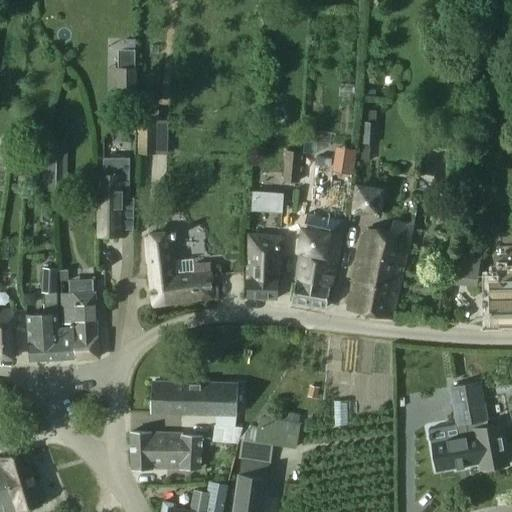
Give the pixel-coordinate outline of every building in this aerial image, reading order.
[(137,93),(137,67),(136,67),(136,50),(119,50),(119,68),(108,68),(108,93),(137,93)] [(139,104),(158,105),(158,91),(140,91),(139,104)] [(168,155),(168,121),(159,121),(159,110),(152,110),(152,109),(140,109),(140,121),(138,121),(138,155),(168,155)] [(360,143),(375,144),(376,122),(361,122),(360,143)] [(47,142),(46,162),(45,190),(62,191),(64,143),(47,142)] [(337,171),(353,172),(355,149),(339,148),(337,171)] [(300,183),(303,152),(286,150),(284,165),(271,164),(270,180),(300,183)] [(98,237),(122,237),(122,173),(97,174),(98,237)] [(254,231),(251,299),(268,299),(278,300),(283,186),(253,184),(251,230),(254,231)] [(382,219),(386,188),(356,184),(351,215),(382,219)] [(335,278),(345,222),(312,216),(306,221),(292,302),(327,308),(332,278),(335,278)] [(394,322),(410,244),(414,224),(393,219),(391,229),(377,226),(363,235),(347,312),(394,322)] [(213,298),(211,264),(194,265),(195,275),(178,278),(174,236),(147,238),(154,306),(195,300),(213,298)] [(478,288),(481,259),(457,256),(453,285),(478,288)] [(42,293),(57,293),(58,269),(43,268),(42,293)] [(511,275),(500,275),(500,280),(491,280),(492,325),(511,324),(511,275)] [(97,293),(94,293),(94,279),(69,280),(70,293),(61,293),(62,323),(75,324),(76,359),(98,358),(97,293)] [(71,324),(71,328),(58,328),(57,313),(55,313),(55,294),(44,295),(43,314),(28,315),(30,361),(76,359),(75,324),(62,323),(62,324),(71,324)] [(16,321),(16,312),(0,311),(0,359),(13,359),(12,321),(16,321)] [(238,415),(238,384),(153,382),(153,413),(238,415)] [(480,401),(484,401),(481,384),(451,389),(458,426),(473,423),(472,421),(484,419),(480,401)] [(473,423),(476,438),(433,446),(438,471),(472,465),(480,463),(482,471),(510,465),(502,423),(489,425),(484,401),(480,401),(484,419),(472,421),(473,423)] [(271,463),(275,445),(296,449),(300,426),(299,426),(300,414),(271,409),(269,420),(261,419),(259,428),(252,426),(242,437),(239,458),(271,463)] [(215,424),(214,441),(239,444),(243,428),(215,424)] [(204,436),(182,435),(182,433),(132,433),(133,469),(203,469),(204,436)] [(0,511),(9,511),(41,505),(26,453),(0,459),(0,511)] [(263,511),(271,464),(243,460),(235,511),(263,511)] [(223,511),(229,485),(210,481),(208,492),(194,489),(190,511),(177,509),(178,505),(164,502),(162,511),(223,511)]
